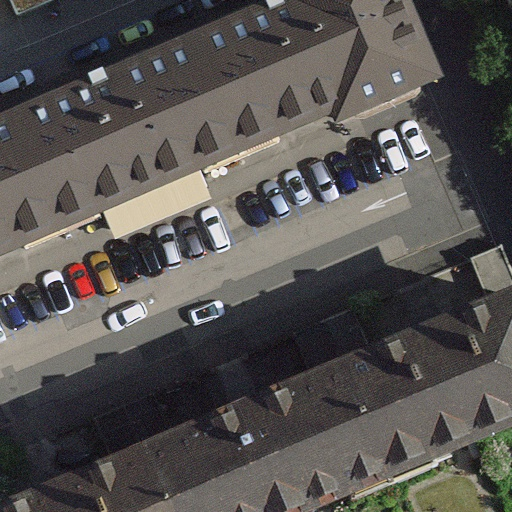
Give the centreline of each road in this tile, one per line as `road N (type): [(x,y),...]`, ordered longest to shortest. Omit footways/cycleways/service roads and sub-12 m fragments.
road 1 (residential): [(0,374),(511,171)]
road 2 (residential): [(127,0),(0,55)]
